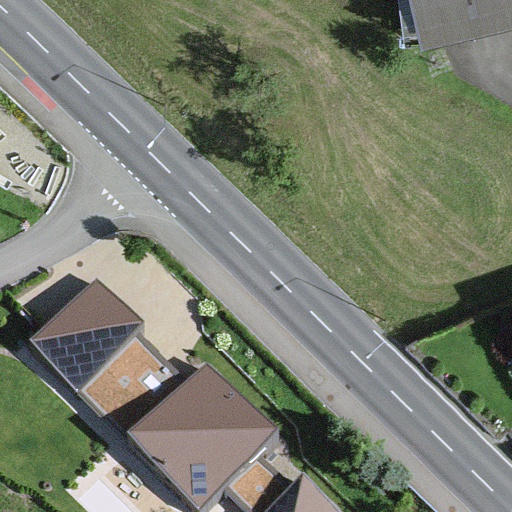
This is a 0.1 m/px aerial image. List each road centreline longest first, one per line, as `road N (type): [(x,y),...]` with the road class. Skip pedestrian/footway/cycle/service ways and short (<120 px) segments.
road 1 (secondary): [(147,149),(511,510)]
road 2 (secondary): [(0,8),(147,149)]
road 3 (residential): [(0,270),(31,254),(147,149)]
